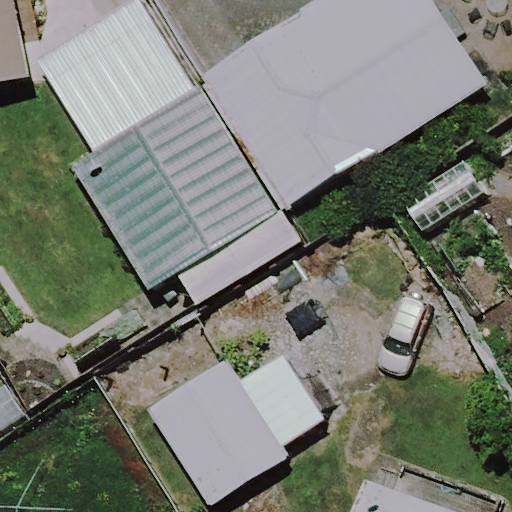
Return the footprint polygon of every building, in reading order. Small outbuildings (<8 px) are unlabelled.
[(0,0),(0,93),(24,88),(2,0),(0,0)] [(208,101),(279,221),(481,96),(421,0),(335,0),(198,85),(208,101)] [(71,186),(147,309),(170,294),(189,325),(300,256),(279,221),(208,101),(71,186)] [(219,511),(328,436),(264,344),(146,427),(205,511),(219,511)] [(419,511),(385,497),(376,511),(419,511)]
